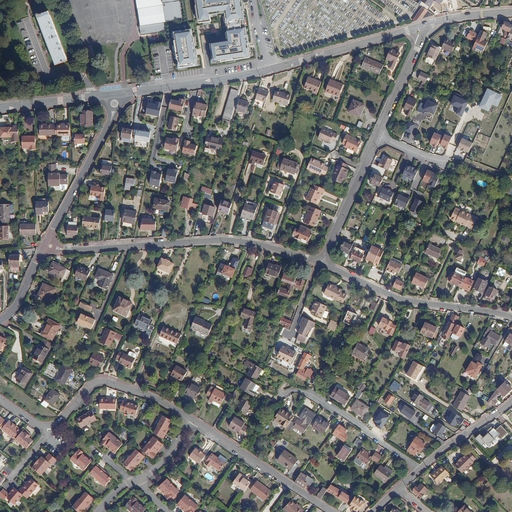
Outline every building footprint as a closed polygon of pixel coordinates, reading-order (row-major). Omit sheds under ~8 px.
[(135,0),(139,28),(140,35),(167,31),(165,23),(184,20),(180,0),(135,0)] [(193,0),(198,25),(211,23),(210,15),(224,13),(228,40),(210,43),(213,64),(251,59),(246,28),(243,28),(242,20),(244,20),(241,0),(193,0)] [(422,7),(413,20),(414,21),(416,21),(433,15),(422,7)] [(37,16),(56,65),(67,61),(48,12),(37,16)] [(506,30),(510,32),(511,26),(511,24),(505,21),(502,28),(506,30)] [(194,48),(192,29),(173,32),(175,40),(173,40),(176,60),(178,59),(179,67),(197,65),(196,58),(197,58),(196,48),(194,48)] [(467,37),(475,42),(476,41),(479,34),(470,30),(467,37)] [(488,34),(481,31),(476,41),(475,42),(472,49),(478,52),(480,50),(483,52),(487,42),(484,41),(488,34)] [(446,38),(441,48),(451,53),(456,43),(446,38)] [(432,45),(427,56),(436,60),(441,49),(432,45)] [(389,49),(385,59),(390,61),(394,51),(389,49)] [(396,55),(397,52),(394,51),(390,61),(392,62),(389,69),(394,71),(400,57),(396,55)] [(365,58),(362,67),(379,74),(383,65),(365,58)] [(423,81),(421,84),(424,85),(429,75),(421,72),(418,79),(423,81)] [(308,77),(304,89),(317,94),(321,82),(308,77)] [(329,80),(325,92),(338,96),(342,85),(339,83),(338,84),(336,83),(337,82),(329,80)] [(221,124),(229,127),(239,92),(231,89),(221,124)] [(503,95),(487,89),(480,107),(489,111),(493,104),(498,107),(503,95)] [(260,101),(265,103),(269,92),(264,90),(260,101)] [(275,90),(272,100),(288,105),(291,95),(275,90)] [(468,101),(454,95),(450,104),(458,108),(456,114),(462,116),(468,101)] [(179,101),(170,99),(169,109),(182,112),(185,99),(179,98),(179,101)] [(406,114),(410,116),(417,101),(409,98),(404,109),(407,110),(406,114)] [(439,104),(425,98),(423,103),(421,102),(417,111),(424,114),(425,111),(434,115),(439,104)] [(246,114),(249,103),(239,100),(236,111),(246,114)] [(353,100),(348,112),(359,117),(364,105),(353,100)] [(162,102),(156,101),(155,104),(147,103),(145,114),(159,116),(162,102)] [(205,117),(208,105),(195,102),(192,114),(198,116),(205,117)] [(80,112),(80,125),(87,125),(88,112),(80,112)] [(176,131),(178,118),(170,116),(167,129),(176,131)] [(415,125),(408,122),(404,131),(412,134),(415,125)] [(52,135),(55,135),(55,125),(52,125),(52,124),(39,125),(39,135),(52,135)] [(0,127),(0,129),(0,137),(11,137),(11,127),(0,127)] [(331,140),(335,141),(338,135),(323,128),(318,137),(323,140),(323,139),(330,142),(331,140)] [(132,131),(123,130),(122,138),(131,139),(132,131)] [(135,141),(148,142),(150,132),(136,131),(135,141)] [(442,135),(435,132),(430,143),(433,144),(433,146),(437,148),(439,144),(442,136),(442,135)] [(452,137),(445,134),(444,137),(440,145),(444,147),(444,148),(447,149),(452,137)] [(346,146),(345,148),(356,152),(361,143),(354,139),(347,135),(342,144),(346,146)] [(29,150),(35,150),(35,136),(22,136),(22,148),(29,148),(29,150)] [(208,136),(204,147),(221,151),(223,140),(208,136)] [(177,151),(180,138),(174,137),(173,139),(167,138),(164,148),(177,151)] [(469,153),(473,143),(462,138),(458,148),(469,153)] [(190,141),(184,140),(181,153),(195,157),(198,146),(189,144),(190,141)] [(255,165),(255,163),(263,165),(266,156),(253,152),(249,163),(255,165)] [(381,162),(380,162),(378,167),(386,171),(391,161),(384,157),(381,162)] [(311,158),(307,168),(321,175),(321,174),(324,175),(325,175),(328,168),(325,166),(325,165),(320,162),(319,163),(316,161),(316,160),(311,158)] [(284,160),(281,159),(279,166),(281,167),(280,170),(294,175),(295,172),(297,173),(300,164),(284,159),(284,160)] [(112,165),(112,162),(104,161),(103,174),(111,175),(112,165)] [(397,163),(392,161),(388,170),(393,172),(397,163)] [(344,169),(346,165),(339,162),(331,179),(340,183),(342,178),(343,175),(345,176),(348,170),(344,169)] [(60,184),(60,174),(60,172),(56,172),(56,165),(48,165),(48,187),(60,187),(60,184)] [(410,167),(406,167),(403,175),(414,180),(418,170),(414,169),(415,168),(410,166),(410,167)] [(172,171),(168,169),(165,181),(175,184),(179,170),(173,169),(172,171)] [(434,172),(427,169),(423,181),(429,183),(434,172)] [(157,171),(152,170),(149,184),(160,186),(162,174),(157,173),(157,171)] [(442,176),(434,172),(429,183),(428,185),(436,188),(442,176)] [(65,184),(65,181),(68,181),(68,175),(60,174),(60,184),(65,184)] [(373,174),(370,182),(379,187),(383,178),(373,174)] [(135,180),(126,178),(125,189),(129,190),(130,185),(134,186),(135,180)] [(285,185),(274,181),(270,192),(280,196),(285,185)] [(324,189),(319,187),(313,184),(305,201),(313,204),(315,200),(317,197),(318,198),(321,194),(322,194),(324,189)] [(97,201),(103,202),(105,188),(91,186),(90,196),(98,197),(97,201)] [(212,190),(202,187),(201,192),(205,193),(211,195),(211,193),(212,190)] [(386,189),(382,188),(378,198),(390,202),(394,193),(391,192),(391,191),(386,189)] [(406,208),(410,199),(399,194),(394,205),(400,207),(400,206),(406,208)] [(184,197),(181,207),(194,212),(196,205),(192,204),(193,200),(184,197)] [(155,198),(153,208),(168,211),(170,202),(155,198)] [(43,202),(36,202),(36,209),(36,214),(43,214),(43,212),(48,212),(49,199),(43,199),(43,202)] [(423,202),(416,199),(410,211),(418,214),(423,202)] [(232,204),(221,200),(218,211),(228,214),(232,204)] [(10,223),(9,204),(0,204),(0,218),(1,219),(1,223),(10,223)] [(215,208),(202,204),(199,212),(202,213),(202,214),(212,217),(215,208)] [(257,209),(245,205),(240,216),(253,221),(257,209)] [(316,220),(320,211),(309,206),(308,210),(309,210),(303,222),(312,227),(316,219),(316,220)] [(265,214),(262,220),(275,225),(279,213),(265,208),(263,213),(265,214)] [(460,223),(459,224),(464,226),(469,215),(455,208),(450,219),(451,220),(454,221),(455,221),(460,223)] [(114,221),(115,211),(106,210),(106,211),(105,220),(114,221)] [(125,210),(123,222),(134,224),(136,212),(125,210)] [(470,215),(469,215),(464,226),(465,226),(465,225),(472,229),(476,219),(470,216),(470,215)] [(82,217),(82,228),(99,229),(100,217),(82,217)] [(156,221),(141,221),(140,230),(155,231),(156,221)] [(36,224),(19,224),(20,235),(36,235),(36,224)] [(0,225),(0,239),(9,240),(8,226),(0,225)] [(304,232),(306,228),(300,226),(298,231),(295,230),(292,236),(295,237),(295,238),(300,241),(300,239),(306,241),(309,234),(304,232)] [(343,241),(339,249),(349,254),(353,245),(343,241)] [(441,250),(429,244),(427,250),(425,253),(437,259),(441,250)] [(374,263),(375,262),(378,263),(383,251),(372,246),(366,257),(371,260),(370,261),(374,263)] [(355,247),(350,258),(360,263),(363,255),(364,251),(355,247)] [(19,266),(20,255),(9,255),(9,265),(19,266)] [(484,259),(480,258),(477,264),(484,267),(488,258),(486,257),(484,259)] [(174,264),(161,258),(157,268),(170,273),(174,264)] [(396,263),(390,261),(386,270),(390,272),(391,273),(396,263)] [(52,263),(48,272),(66,280),(70,272),(66,270),(67,269),(52,263)] [(269,263),(265,273),(278,277),(281,268),(269,263)] [(401,268),(402,266),(396,263),(391,273),(394,274),(395,272),(396,271),(399,273),(401,268)] [(221,276),(222,273),(232,278),(235,270),(221,264),(217,275),(221,276)] [(477,264),(475,269),(481,273),(484,267),(477,264)] [(245,266),(242,275),(249,277),(253,269),(245,266)] [(79,267),(75,276),(86,281),(90,271),(79,267)] [(466,272),(457,268),(455,272),(464,277),(466,272)] [(504,271),(499,268),(493,278),(496,280),(497,276),(500,278),(504,271)] [(99,269),(95,278),(109,284),(113,275),(99,269)] [(416,272),(411,283),(424,289),(429,279),(416,272)] [(459,287),(464,277),(455,272),(450,283),(459,287)] [(286,289),(279,287),(277,293),(277,294),(284,297),(285,295),(288,296),(289,292),(290,292),(295,277),(284,273),(281,281),(288,283),(286,289)] [(469,292),(474,281),(464,277),(459,287),(463,289),(469,292)] [(487,283),(478,278),(473,289),(482,293),(487,283)] [(300,279),(299,282),(296,281),(295,286),(294,287),(301,290),(304,281),(300,279)] [(404,283),(396,280),(393,287),(400,290),(404,283)] [(341,292),(342,290),(336,287),(335,288),(332,286),(333,285),(328,283),(323,294),(342,302),(346,294),(341,292)] [(43,284),(38,296),(50,302),(56,289),(43,284)] [(490,287),(485,295),(493,300),(498,291),(490,287)] [(119,297),(113,310),(126,316),(132,303),(119,297)] [(322,317),(327,306),(315,301),(314,305),(315,306),(312,313),(322,317)] [(95,309),(90,307),(80,302),(78,306),(96,314),(98,310),(95,309)] [(247,319),(244,328),(250,330),(255,313),(243,309),(241,317),(247,319)] [(348,311),(343,322),(353,326),(355,322),(351,320),(354,313),(348,311)] [(81,314),(77,323),(91,329),(95,320),(81,314)] [(447,341),(455,325),(459,317),(453,314),(449,322),(448,324),(449,326),(449,327),(447,327),(447,328),(442,338),(447,341)] [(147,331),(147,332),(150,334),(153,327),(150,325),(152,320),(139,315),(135,325),(147,331)] [(195,317),(190,328),(208,335),(212,325),(204,322),(205,321),(195,317)] [(291,321),(281,318),(280,323),(290,327),(291,321)] [(313,329),(315,323),(303,318),(301,323),(302,324),(300,327),(301,328),(299,333),(299,334),(297,340),(306,344),(309,338),(308,337),(311,328),(313,329)] [(391,324),(392,322),(383,318),(379,326),(388,331),(387,333),(391,335),(396,327),(391,324)] [(49,320),(41,335),(52,341),(60,326),(49,320)] [(334,332),(337,327),(337,325),(336,325),(336,324),(331,322),(328,329),(334,332)] [(425,322),(420,333),(433,339),(436,332),(437,328),(425,322)] [(457,325),(452,333),(460,337),(465,329),(457,325)] [(163,327),(159,336),(176,344),(180,334),(163,327)] [(485,340),(489,342),(494,333),(491,331),(492,329),(489,327),(485,334),(488,336),(485,340)] [(99,342),(107,346),(112,337),(114,338),(116,332),(106,328),(99,342)] [(494,346),(500,337),(494,333),(489,342),(494,346)] [(48,350),(52,344),(44,340),(41,345),(48,350)] [(404,359),(406,357),(410,346),(404,344),(403,344),(403,345),(396,341),(392,350),(399,353),(399,355),(400,357),(404,359)] [(358,343),(352,354),(363,361),(369,350),(358,343)] [(49,350),(48,350),(41,345),(40,345),(33,358),(42,363),(49,350)] [(454,345),(449,354),(453,356),(458,347),(454,345)] [(282,346),(277,358),(290,364),(296,352),(282,346)] [(129,352),(128,356),(119,352),(115,359),(119,361),(119,362),(126,365),(127,367),(129,368),(131,368),(135,359),(134,359),(136,355),(135,354),(130,352),(129,352)] [(94,365),(95,364),(100,366),(104,358),(93,353),(89,363),(94,365)] [(306,361),(302,358),(297,368),(299,370),(299,371),(307,376),(310,377),(313,372),(307,369),(306,371),(302,368),(306,361)] [(251,369),(247,375),(256,380),(259,374),(258,374),(261,369),(247,360),(244,365),(251,369)] [(423,367),(413,361),(410,366),(411,367),(406,375),(415,380),(419,372),(420,372),(423,367)] [(476,364),(472,362),(466,371),(470,374),(469,375),(476,379),(483,368),(482,367),(483,365),(478,362),(476,364)] [(53,379),(59,368),(50,363),(44,374),(53,379)] [(63,364),(55,381),(64,386),(73,369),(63,364)] [(171,375),(182,381),(186,372),(176,366),(171,375)] [(22,372),(16,380),(24,386),(33,373),(24,368),(21,372),(22,372)] [(305,380),(307,376),(299,371),(296,375),(305,380)] [(256,391),(258,390),(260,387),(246,378),(240,389),(250,395),(251,394),(254,396),(256,393),(255,392),(252,391),(253,390),(256,391)] [(491,397),(487,402),(494,406),(497,402),(495,400),(502,394),(504,397),(511,388),(505,382),(497,389),(491,397)] [(201,389),(193,384),(190,383),(185,393),(195,399),(201,389)] [(392,384),(389,388),(396,393),(400,386),(396,383),(394,386),(392,384)] [(336,387),(330,396),(344,405),(350,396),(336,387)] [(210,397),(210,399),(221,405),(226,395),(215,389),(214,391),(210,388),(206,395),(210,397)] [(60,395),(52,389),(44,400),(41,404),(46,407),(49,403),(53,406),(60,395)] [(416,392),(411,400),(425,410),(429,403),(422,399),(423,397),(416,392)] [(470,397),(461,392),(453,407),(462,411),(470,397)] [(389,394),(384,402),(389,405),(394,398),(389,394)] [(193,404),(195,400),(187,396),(184,400),(193,404)] [(105,398),(100,398),(100,408),(116,409),(116,399),(108,398),(108,399),(105,399),(105,398)] [(240,405),(238,408),(246,413),(252,403),(242,398),(239,404),(240,405)] [(137,415),(140,405),(135,403),(134,405),(131,404),(131,403),(123,400),(120,410),(137,415)] [(351,409),(362,417),(369,407),(357,400),(351,409)] [(299,418),(309,425),(316,415),(306,408),(306,407),(305,405),(301,411),(303,413),(299,418)] [(416,412),(405,405),(400,412),(412,419),(416,412)] [(280,425),(286,428),(293,417),(289,414),(285,412),(281,409),(275,419),(281,423),(280,425)] [(93,423),(98,421),(92,411),(84,415),(84,416),(82,418),(81,416),(78,418),(77,420),(82,428),(93,422),(93,423)] [(389,417),(380,411),(374,421),(378,424),(376,426),(381,429),(389,417)] [(464,420),(452,412),(447,422),(455,428),(457,425),(460,426),(464,420)] [(159,425),(160,426),(155,434),(164,439),(168,433),(166,432),(170,425),(171,425),(173,421),(164,416),(159,425)] [(242,436),(249,426),(234,417),(228,428),(242,436)] [(312,427),(323,434),(330,424),(319,417),(312,427)] [(2,429),(14,439),(20,432),(17,429),(16,430),(13,428),(14,427),(8,422),(6,424),(2,429)] [(447,428),(439,423),(433,433),(441,438),(447,428)] [(32,434),(30,433),(31,432),(26,428),(16,439),(27,448),(35,440),(30,436),(32,434)] [(344,428),(337,437),(344,441),(347,436),(344,434),(347,430),(344,428)] [(502,428),(498,432),(504,437),(508,433),(502,428)] [(483,431),(475,438),(482,445),(490,437),(483,431)] [(104,445),(105,445),(106,446),(107,445),(108,446),(108,447),(114,453),(122,443),(109,432),(101,441),(102,443),(104,445)] [(155,452),(157,450),(159,450),(164,444),(160,441),(156,438),(154,436),(143,451),(152,458),(153,457),(154,458),(156,455),(155,454),(156,453),(155,452)] [(416,437),(407,451),(414,455),(417,452),(419,454),(425,444),(416,437)] [(358,438),(353,444),(358,447),(362,441),(358,438)] [(344,461),(351,452),(343,446),(336,456),(344,461)] [(189,456),(200,463),(205,455),(202,453),(202,452),(199,450),(198,450),(195,448),(189,456)] [(362,449),(356,457),(367,465),(372,458),(365,453),(366,452),(362,449)] [(88,458),(86,456),(86,455),(79,450),(72,459),(85,471),(93,461),(92,460),(89,457),(89,458),(88,457),(88,458)] [(138,460),(140,461),(144,456),(137,450),(131,456),(130,456),(124,464),(131,470),(134,467),(133,466),(138,460)] [(287,466),(286,467),(291,470),(296,463),(298,460),(284,451),(278,460),(287,466)] [(468,455),(467,454),(464,457),(471,464),(473,462),(476,459),(470,452),(468,455)] [(54,466),(58,461),(50,454),(46,460),(43,458),(40,461),(39,461),(35,465),(36,466),(34,468),(43,476),(52,465),(54,466)] [(220,456),(217,459),(211,454),(206,461),(207,462),(205,464),(209,467),(211,465),(219,472),(225,465),(224,464),(226,461),(220,456)] [(455,466),(462,473),(471,464),(464,457),(463,458),(462,458),(458,462),(459,462),(455,466)] [(106,486),(112,479),(108,476),(107,476),(101,471),(103,470),(97,465),(91,473),(98,478),(97,479),(106,486)] [(385,482),(392,474),(384,468),(380,465),(374,474),(385,482)] [(443,468),(439,471),(438,471),(436,473),(435,473),(430,477),(438,485),(449,474),(443,468)] [(307,477),(301,473),(295,482),(304,488),(307,484),(310,486),(314,480),(308,476),(307,477)] [(239,474),(233,482),(244,491),(249,484),(245,481),(243,479),(243,478),(239,474)] [(23,487),(22,487),(18,491),(24,496),(27,498),(38,484),(31,478),(26,484),(23,487)] [(169,499),(170,500),(173,498),(177,494),(179,492),(167,479),(158,488),(164,494),(165,493),(166,495),(165,496),(166,496),(166,497),(168,500),(169,499)] [(258,481),(251,490),(258,495),(259,494),(266,498),(271,491),(258,481)] [(327,490),(326,491),(343,501),(347,495),(333,486),(333,485),(331,484),(327,490)] [(415,487),(412,490),(421,498),(427,490),(421,484),(417,488),(415,487)] [(327,490),(323,487),(316,497),(321,499),(326,491),(327,490)] [(18,491),(16,489),(15,488),(11,492),(13,493),(11,495),(10,494),(9,495),(3,490),(0,493),(0,496),(5,500),(7,498),(16,505),(24,496),(18,491)] [(80,506),(85,500),(87,502),(91,496),(84,490),(78,496),(78,495),(70,504),(77,510),(81,506),(80,506)] [(142,502),(139,501),(140,499),(139,498),(136,495),(136,496),(135,495),(127,505),(135,511),(143,511),(148,507),(142,501),(142,502)] [(193,511),(195,510),(198,507),(185,495),(177,504),(183,510),(184,509),(186,511),(185,511),(193,511)] [(365,503),(355,497),(349,507),(352,508),(352,509),(354,511),(355,510),(358,511),(361,507),(362,508),(365,503)]
